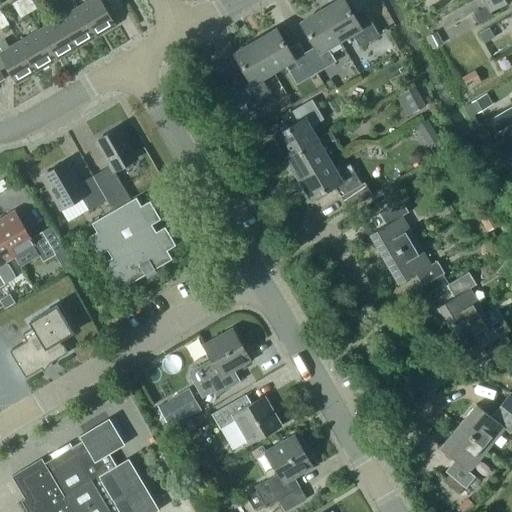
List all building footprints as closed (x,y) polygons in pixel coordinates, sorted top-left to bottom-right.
[(28,13),(20,0),(17,0),(12,3),(21,17),(28,13)] [(31,0),(20,0),(28,13),(36,8),(31,0)] [(101,0),(89,0),(78,7),(96,37),(116,25),(101,0)] [(345,0),(337,0),(322,9),(341,41),(353,34),(360,47),(380,35),(368,15),(358,21),(345,0)] [(509,0),(483,0),(488,6),(475,14),(480,22),(493,15),(491,11),(509,0)] [(78,7),(58,18),(76,48),(96,37),(78,7)] [(317,72),(337,61),(329,47),(341,41),(322,9),(301,21),(316,46),(305,52),(317,72)] [(0,10),(0,26),(1,28),(9,24),(1,10),(0,10)] [(58,18),(38,30),(56,60),(76,48),(58,18)] [(481,33),(487,42),(500,34),(495,25),(481,33)] [(305,52),(298,42),(289,48),(277,28),(256,40),(274,71),(286,64),(297,84),(317,72),(305,52)] [(38,30),(19,41),(36,71),(56,60),(38,30)] [(437,31),(426,37),(433,49),(443,43),(437,31)] [(36,71),(19,41),(10,46),(5,39),(0,42),(0,48),(2,51),(0,51),(0,55),(16,83),(36,71)] [(274,71),(256,40),(235,53),(243,68),(233,73),(250,103),(270,92),(262,78),(274,71)] [(413,87),(396,96),(407,116),(423,107),(413,87)] [(486,93),(471,102),(477,113),(493,104),(486,93)] [(275,134),(287,156),(318,138),(311,126),(325,118),(313,99),(293,111),(299,120),(275,134)] [(137,158),(119,128),(97,141),(110,163),(94,173),(114,206),(131,196),(116,171),(137,158)] [(287,156),(299,176),(331,158),(324,147),(337,139),(332,130),(318,138),(287,156)] [(299,176),(312,198),(336,183),(342,194),(362,182),(351,163),(338,170),(331,158),(299,176)] [(61,208),(80,197),(88,210),(107,198),(92,174),(81,181),(68,159),(41,175),(61,208)] [(104,261),(120,288),(172,257),(167,250),(176,244),(166,226),(156,232),(151,223),(161,218),(150,199),(141,204),(136,196),(91,222),(96,231),(88,235),(99,253),(107,249),(111,256),(104,261)] [(370,235),(384,259),(416,239),(402,215),(410,211),(402,198),(379,212),(387,224),(370,235)] [(0,219),(0,231),(14,256),(20,265),(39,254),(43,261),(55,254),(42,231),(31,238),(14,210),(0,219)] [(52,225),(42,231),(55,254),(65,248),(52,225)] [(0,286),(14,278),(15,275),(9,264),(6,263),(5,262),(14,256),(0,231),(0,286)] [(384,259),(399,283),(416,272),(423,285),(445,271),(438,260),(431,264),(416,239),(384,259)] [(437,305),(452,330),(483,312),(469,288),(477,283),(469,271),(447,284),(454,296),(437,305)] [(27,339),(10,349),(26,376),(68,351),(60,338),(72,331),(56,304),(29,320),(33,326),(23,332),(27,339)] [(452,330),(467,355),(483,345),(491,357),(511,344),(511,342),(506,332),(510,330),(496,306),(483,313),(483,312),(452,330)] [(213,359),(193,370),(191,377),(203,398),(215,391),(217,393),(239,380),(232,369),(250,359),(232,328),(204,344),(213,359)] [(158,406),(171,428),(202,410),(190,388),(158,406)] [(236,419),(249,442),(280,424),(265,397),(252,404),(246,394),(213,413),(221,427),(236,419)] [(476,403),(458,426),(486,448),(504,426),(511,432),(511,431),(511,413),(500,405),(492,415),(476,403)] [(25,494),(21,496),(30,511),(156,511),(162,509),(130,454),(117,461),(111,451),(125,443),(109,415),(78,433),(81,438),(45,459),(42,454),(12,471),(25,494)] [(190,418),(174,427),(180,438),(197,429),(190,418)] [(486,448),(458,426),(440,448),(454,460),(446,470),(466,486),(476,475),(469,469),(486,448)] [(246,497),(254,510),(266,503),(267,505),(279,498),(285,509),(305,497),(299,486),(300,486),(294,475),(312,465),(294,435),(267,450),(279,471),(256,485),(259,490),(246,497)] [(467,497),(458,507),(462,511),(469,511),(475,506),(467,497)]
